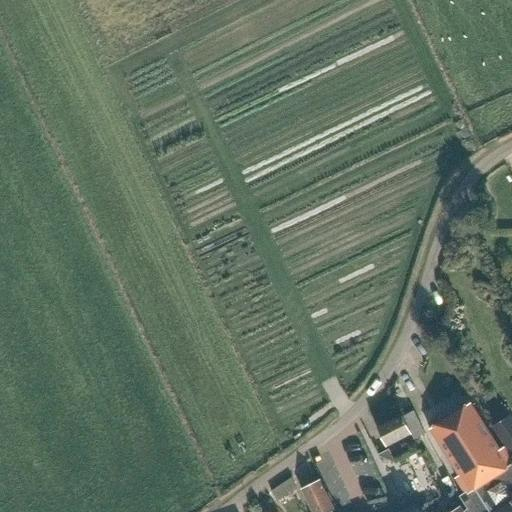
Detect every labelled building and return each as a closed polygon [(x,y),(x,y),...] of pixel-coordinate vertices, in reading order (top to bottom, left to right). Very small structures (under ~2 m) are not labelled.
[(468,509),(466,511),(511,511),(511,455),(506,446),(501,449),(473,402),(431,426),(460,474),(456,476),(465,492),(459,495),(468,509)] [(415,411),(403,417),(411,434),(415,440),(426,434),(415,411)] [(411,434),(403,417),(402,416),(378,428),(386,446),(411,434)] [(511,419),(495,430),(511,453),(511,419)] [(396,461),(389,449),(379,454),(380,456),(395,462),(396,461)] [(293,478),(272,492),(278,501),(297,488),(293,478)] [(321,481),(302,490),(313,511),(331,511),(335,510),(321,481)]
